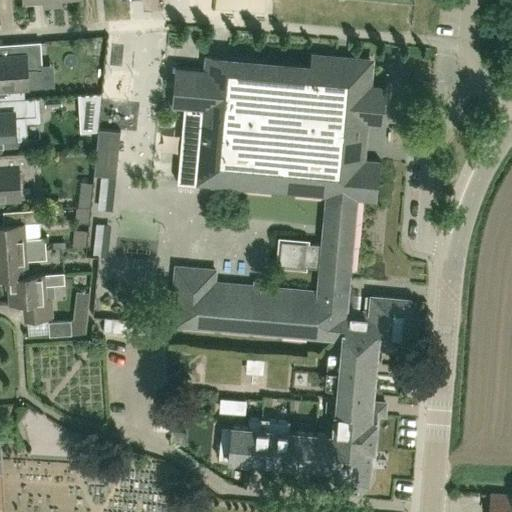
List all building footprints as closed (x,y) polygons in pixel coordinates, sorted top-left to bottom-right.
[(15,54),(0,55),(0,87),(28,86),(27,69),(43,68),(41,41),(14,43),(15,54)] [(213,144),(359,158),(362,124),(381,126),(385,85),(369,83),(371,61),(312,55),(311,66),(212,57),(210,68),(177,65),(173,107),(184,108),(177,182),(209,185),(213,144)] [(80,110),(100,109),(101,93),(79,94),(80,110)] [(38,95),(10,97),(10,110),(0,110),(0,142),(16,141),(15,117),(39,116),(38,95)] [(45,106),(61,106),(61,95),(45,96),(45,106)] [(98,128),(93,174),(116,177),(120,130),(98,128)] [(339,309),(348,310),(358,199),(377,201),(381,160),(359,158),(213,144),(209,185),(325,196),(321,243),(281,239),(279,264),(319,267),(316,291),(266,286),(266,282),(255,281),(255,285),(214,282),(215,274),(215,269),(176,266),(171,322),(337,337),(339,309)] [(3,167),(0,167),(0,198),(19,198),(18,181),(34,180),(32,153),(2,155),(3,167)] [(126,194),(144,200),(148,185),(130,180),(126,194)] [(0,250),(46,247),(45,236),(39,237),(25,237),(24,222),(38,221),(44,221),(43,208),(3,211),(4,223),(0,223),(0,250)] [(98,251),(110,252),(110,224),(99,224),(98,251)] [(95,228),(78,228),(77,245),(94,245),(95,228)] [(0,276),(8,276),(28,273),(27,259),(47,258),(46,247),(0,250),(0,276)] [(165,260),(102,257),(101,276),(121,276),(120,299),(137,300),(138,283),(150,284),(150,275),(164,275),(165,260)] [(8,276),(10,303),(26,301),(27,318),(51,316),(50,298),(45,299),(44,284),(64,283),(64,271),(28,273),(8,276)] [(377,346),(406,348),(410,299),(371,296),(370,312),(348,310),(339,309),(337,337),(344,338),(338,397),(328,396),(327,410),(334,411),(331,434),(289,430),(290,421),(250,417),(249,427),(232,425),(229,458),(267,462),(332,468),(336,468),(336,471),(346,472),(345,481),(352,487),(364,488),(369,480),(369,473),(372,447),(374,448),(378,415),(379,401),(372,401),(377,346)] [(103,330),(111,331),(113,317),(105,317),(103,330)] [(121,318),(113,317),(111,331),(119,332),(121,318)] [(121,318),(119,332),(127,333),(128,319),(121,318)] [(49,334),(71,333),(70,319),(48,321),(49,334)] [(136,319),(128,319),(127,333),(135,333),(136,319)] [(143,334),(144,320),(136,319),(135,333),(143,334)] [(151,334),(152,321),(144,320),(143,334),(151,334)] [(157,398),(171,398),(171,390),(166,390),(157,390),(157,398)] [(221,409),(243,411),(244,399),(222,397),(221,409)] [(171,406),(171,398),(157,398),(157,406),(171,406)] [(157,406),(157,414),(171,414),(171,406),(157,406)] [(171,414),(157,414),(157,422),(171,422),(171,421),(171,414)] [(171,430),(171,441),(187,452),(187,421),(171,421),(171,422),(171,430)] [(171,430),(171,422),(157,422),(157,430),(171,430)] [(511,511),(511,494),(491,492),(489,511),(511,511)]
